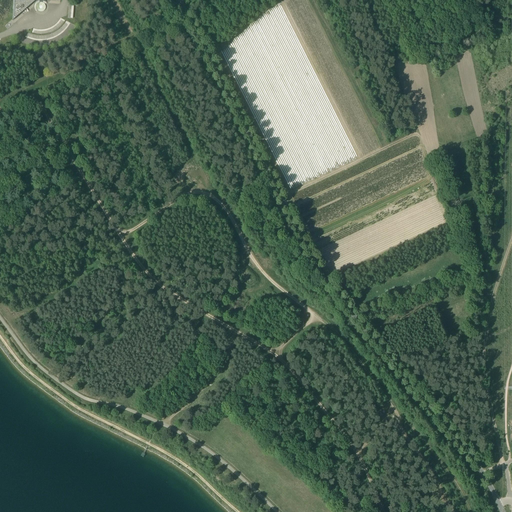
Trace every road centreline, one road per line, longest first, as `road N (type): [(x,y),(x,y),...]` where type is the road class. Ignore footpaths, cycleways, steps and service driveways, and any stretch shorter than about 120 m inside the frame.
road 1 (track): [(384,511),(355,449),(277,358),(144,271),(36,92)]
road 2 (unclassified): [(363,327),(316,268),(180,0)]
road 3 (track): [(274,356),(312,314),(259,267),(210,193),(186,191),(123,241)]
road 4 (track): [(237,511),(175,459),(44,385),(0,335)]
road 5 (track): [(510,499),(483,365),(491,302),(511,240)]
road 6 (residential): [(503,511),(483,474),(363,327)]
road 7 (track): [(451,511),(394,423),(353,447)]
road 8 (track): [(310,312),(383,392),(394,423)]
road 9 (track): [(0,109),(108,54)]
